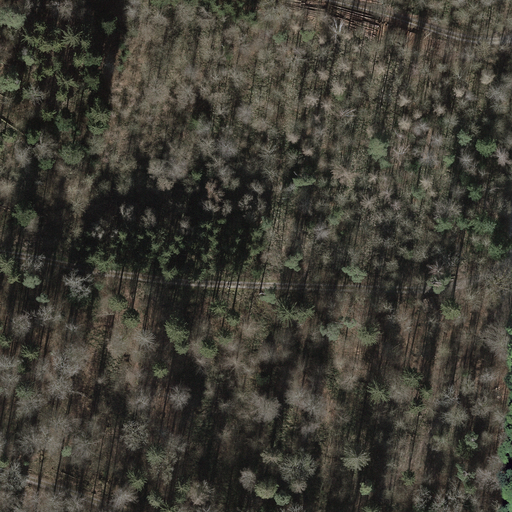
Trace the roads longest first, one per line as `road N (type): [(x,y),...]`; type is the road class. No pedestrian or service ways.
road 1 (track): [(511,280),(497,270),(287,290),(0,257)]
road 2 (track): [(511,39),(452,34),(332,0)]
road 3 (track): [(0,470),(119,511)]
